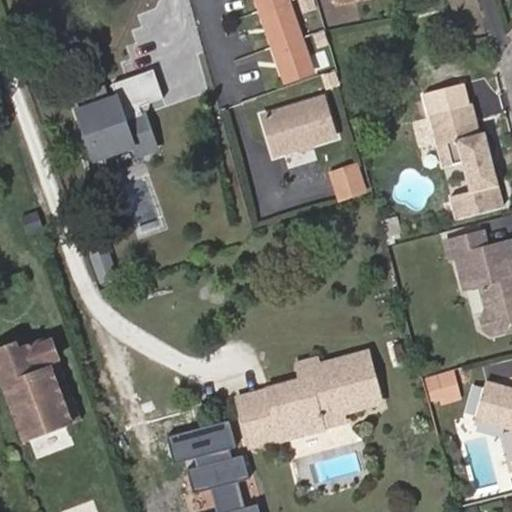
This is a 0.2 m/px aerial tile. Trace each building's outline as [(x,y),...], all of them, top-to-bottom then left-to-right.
[(259,0),(286,80),(311,72),(287,0),(259,0)] [(155,149),(143,114),(140,115),(138,108),(148,105),(162,100),(152,71),(110,86),(115,100),(107,103),(103,91),(71,102),(92,160),(132,146),(135,156),(155,149)] [(338,137),(326,96),(262,115),(274,156),(338,137)] [(486,165),(492,163),(483,130),(480,131),(471,100),(427,112),(441,165),(461,159),(468,158),(475,186),(469,188),(448,194),(454,216),(502,204),(494,172),(488,174),(486,165)] [(148,106),(148,105),(138,108),(140,115),(143,114),(144,113),(145,113),(146,112),(146,111),(147,110),(147,109),(148,108),(148,107),(148,106)] [(468,158),(461,159),(469,188),(475,186),(468,158)] [(494,172),(492,163),(486,165),(488,174),(494,172)] [(359,166),(330,175),(339,201),(367,192),(359,166)] [(398,221),(387,224),(390,237),(402,234),(398,221)] [(243,244),(237,226),(222,231),(228,249),(243,244)] [(511,241),(490,247),(484,231),(447,241),(452,257),(458,256),(467,287),(480,283),(488,309),(481,317),(484,329),(495,334),(511,329),(511,241)] [(53,361),(57,359),(60,358),(54,340),(49,342),(47,337),(19,347),(17,342),(0,348),(0,373),(26,443),(81,422),(66,383),(58,386),(51,368),(55,366),(53,361)] [(368,350),(336,359),(351,412),(382,403),(368,350)] [(324,371),(322,364),(320,357),(297,364),(302,378),(324,371)] [(66,383),(57,359),(53,361),(55,366),(51,368),(58,386),(66,383)] [(351,412),(336,359),(322,364),(324,371),(302,378),(267,387),(279,430),(344,411),(345,414),(351,412)] [(440,378),(429,381),(435,402),(445,399),(440,378)] [(511,385),(487,379),(476,416),(511,427),(511,385)] [(344,411),(279,430),(282,441),(347,422),(345,414),(344,411)]
